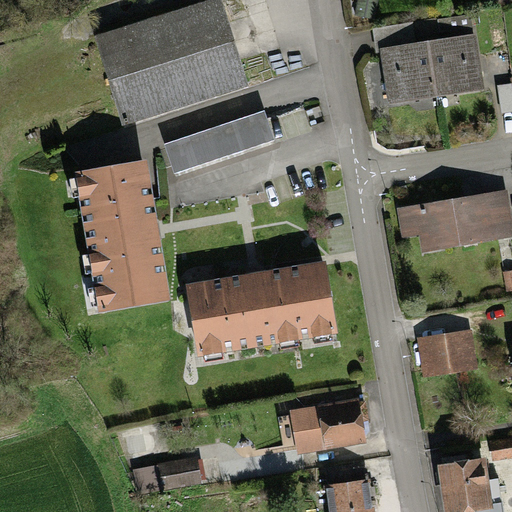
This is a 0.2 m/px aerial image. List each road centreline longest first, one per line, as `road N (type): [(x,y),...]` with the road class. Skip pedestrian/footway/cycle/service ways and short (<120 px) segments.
road 1 (residential): [(359,177),(423,511)]
road 2 (residential): [(325,0),(359,177)]
road 3 (track): [(0,60),(143,0)]
road 4 (residential): [(359,177),(511,153)]
